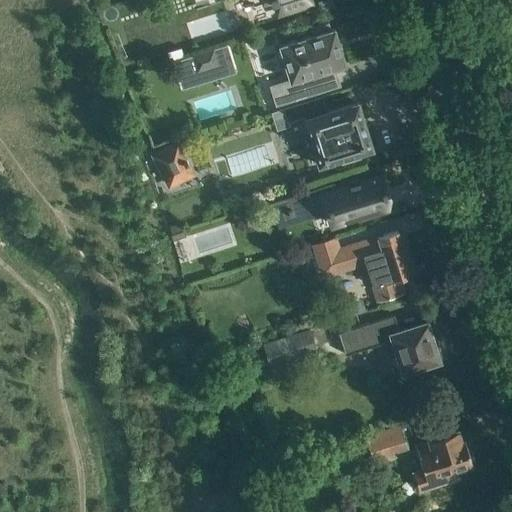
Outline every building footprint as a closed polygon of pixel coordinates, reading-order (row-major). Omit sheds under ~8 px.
[(269,0),(270,1),(273,0),(277,14),(311,3),(309,0),(269,0)] [(311,28),(313,34),(278,45),(290,80),(270,86),(276,104),(339,84),(334,67),(345,64),(334,27),(329,29),(327,23),(311,28)] [(192,55),(197,70),(217,64),(213,48),(192,55)] [(371,148),(366,131),(365,132),(361,119),(362,118),(357,102),(304,118),(309,135),(318,164),(339,158),(341,163),(360,157),(359,152),(371,148)] [(192,173),(177,142),(153,154),(169,185),(192,173)] [(334,182),(287,197),(293,218),(327,207),(328,211),(332,224),(356,216),(358,221),(366,218),(391,211),(388,201),(380,175),(336,189),(334,182)] [(185,236),(183,229),(170,234),(172,240),(185,236)] [(397,230),(338,249),(334,238),(312,245),(318,262),(321,260),(326,275),(364,263),(376,301),(402,293),(397,278),(411,273),(397,230)] [(399,330),(394,314),(338,331),(345,354),(388,340),(393,358),(398,356),(403,373),(406,372),(406,374),(420,369),(419,366),(438,359),(437,357),(441,355),(437,343),(433,344),(426,321),(399,330)] [(309,328),(262,343),(270,366),(316,351),(309,328)] [(399,427),(366,438),(374,463),(407,452),(399,427)] [(429,439),(415,444),(422,468),(412,471),(418,489),(458,477),(455,468),(472,463),(471,461),(474,458),(471,449),(467,448),(462,433),(458,434),(457,429),(428,438),(429,439)]
